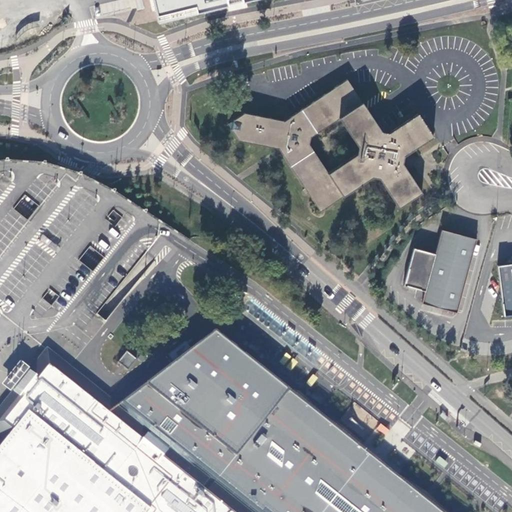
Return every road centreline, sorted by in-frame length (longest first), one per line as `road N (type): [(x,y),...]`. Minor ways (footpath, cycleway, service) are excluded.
road 1 (tertiary): [(149,102),(181,71),(232,49),(457,0)]
road 2 (secondary): [(275,239),(511,447)]
road 3 (tertiary): [(410,0),(132,65)]
road 4 (secondary): [(115,149),(157,163),(275,239)]
road 5 (secondary): [(275,239),(170,146),(148,112)]
road 6 (unclassified): [(511,167),(481,154),(465,181),(483,196),(511,197)]
